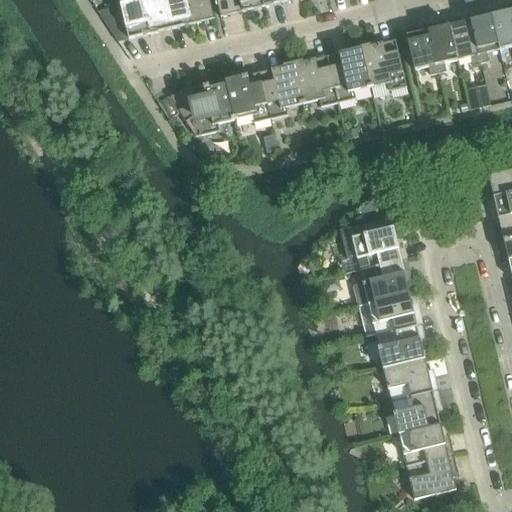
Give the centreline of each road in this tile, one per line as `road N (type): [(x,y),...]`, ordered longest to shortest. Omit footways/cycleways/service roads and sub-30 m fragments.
road 1 (residential): [(492,511),(431,246),(481,235),(494,290)]
road 2 (residential): [(148,71),(408,9)]
